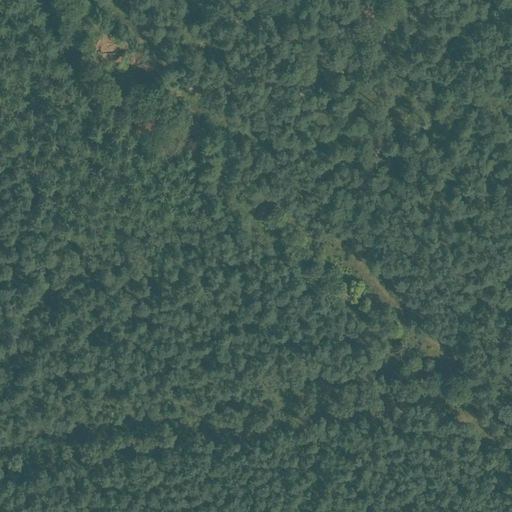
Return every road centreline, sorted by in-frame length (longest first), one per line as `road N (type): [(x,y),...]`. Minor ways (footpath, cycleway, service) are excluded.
road 1 (track): [(511,459),(250,208)]
road 2 (track): [(0,93),(65,142),(70,200),(27,334),(0,366)]
